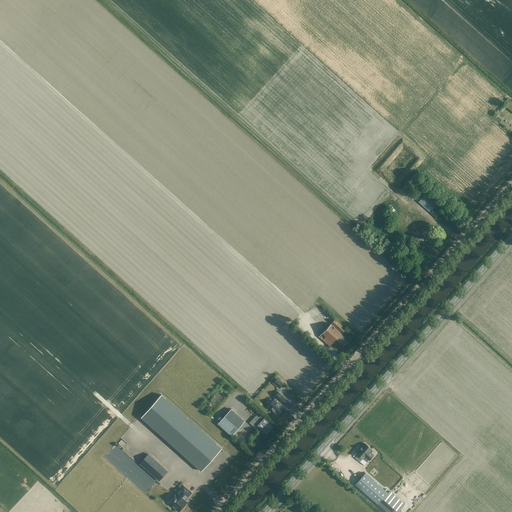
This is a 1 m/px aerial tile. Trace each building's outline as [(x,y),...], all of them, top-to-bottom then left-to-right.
[(383,171),(398,184),(421,158),(413,151),(412,152),(404,152),(407,154),(405,155),(405,159),(408,161),(406,162),(407,163),(407,166),(405,167),(399,174),(396,174),(394,171),(390,171),(387,173),(386,170),(387,169),(385,169),(384,169),(382,167),(383,171)] [(430,212),(431,213),(436,218),(439,214),(434,210),(433,211),(432,210),(436,205),(425,195),(418,202),(430,212)] [(424,244),(425,244),(426,243),(427,242),(427,241),(430,238),(422,231),(426,226),(422,223),(425,219),(414,209),(398,226),(413,240),(416,237),(420,241),(418,243),(422,246),(424,244)] [(342,333),(346,329),(335,320),(331,323),(340,331),(339,332),(331,324),(319,337),(330,347),(336,340),(343,346),(348,340),(341,334),(342,333)] [(278,378),(273,382),(280,388),(284,383),(278,378)] [(287,399),(278,392),(274,397),(276,398),(274,400),(273,400),(270,398),(266,403),(269,405),(268,406),(278,415),(283,408),(280,405),(282,403),(282,404),(287,399)] [(161,395),(141,417),(201,471),(221,448),(199,428),(161,395)] [(231,436),(245,421),(232,409),(218,424),(231,436)] [(273,426),(261,415),(259,417),(256,415),(250,423),(257,430),(260,427),(267,433),(273,426)] [(130,462),(133,458),(116,444),(105,456),(109,460),(110,458),(115,462),(117,459),(120,462),(125,457),(130,462)] [(355,458),(360,462),(363,459),(365,457),(369,460),(373,455),(369,452),(371,449),(365,444),(362,447),(362,446),(359,450),(357,453),(358,455),(355,458)] [(140,464),(159,481),(167,471),(148,454),(140,464)] [(378,504),(388,493),(365,473),(355,484),(378,504)] [(183,500),(185,498),(186,499),(186,498),(191,493),(183,486),(169,502),(179,511),(186,503),(183,500)] [(397,501),(387,511),(397,511),(403,506),(398,501),(397,501)]
